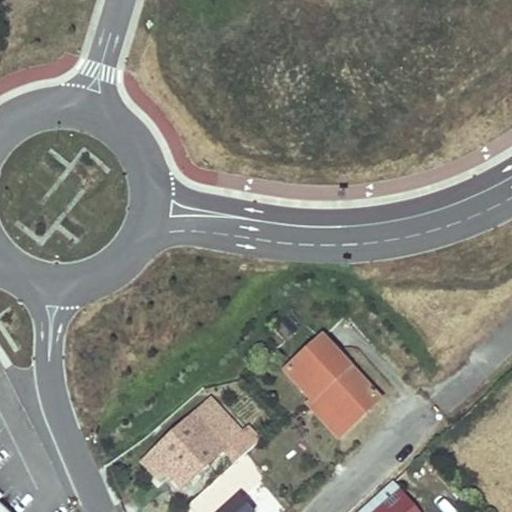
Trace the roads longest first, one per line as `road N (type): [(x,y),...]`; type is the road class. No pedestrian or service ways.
road 1 (residential): [(142,211),(301,226),(392,223),(511,174)]
road 2 (residential): [(321,511),(511,336)]
road 3 (residential): [(59,276),(49,332),(57,411),(99,511)]
road 4 (residential): [(85,117),(103,71),(113,0)]
road 5 (residential): [(142,211),(143,187),(125,143),(85,117)]
